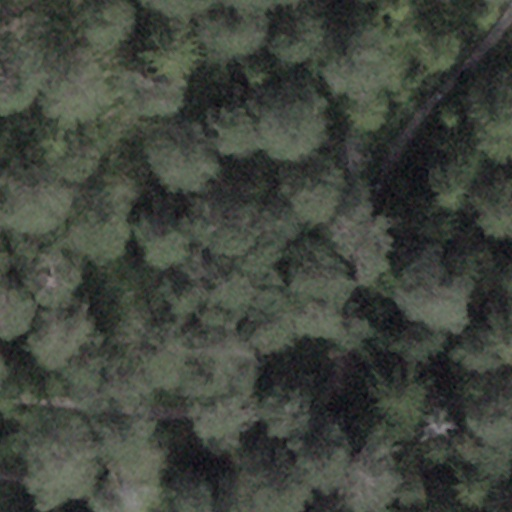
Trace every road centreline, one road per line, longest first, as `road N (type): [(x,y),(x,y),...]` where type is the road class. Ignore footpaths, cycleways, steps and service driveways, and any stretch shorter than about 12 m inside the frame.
road 1 (track): [(511,4),(395,159),(367,227),(349,373),(324,401),(287,415),(0,405)]
road 2 (track): [(477,511),(511,362)]
road 3 (track): [(0,481),(49,484),(145,511)]
